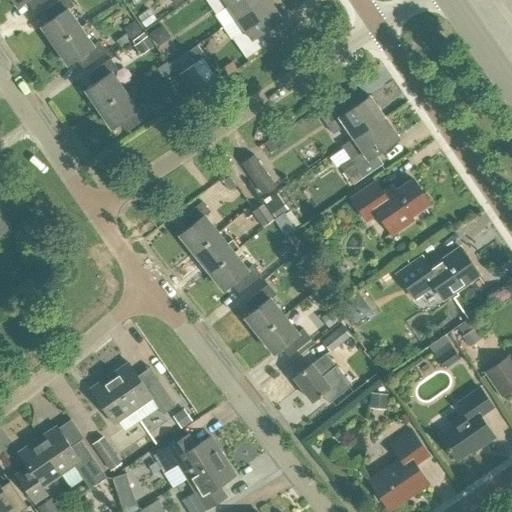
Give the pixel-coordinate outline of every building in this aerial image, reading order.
[(26,1),(34,9),(47,0),(14,0),(19,6),(26,1)] [(41,27),(54,46),(80,28),(67,10),(73,6),(69,0),(60,0),(44,11),(49,21),(41,27)] [(228,7),(236,18),(262,0),(205,0),(216,15),(228,7)] [(234,40),(247,58),(266,45),(260,35),(282,19),(268,0),(262,0),(236,18),(246,31),(234,40)] [(75,60),(83,68),(105,52),(98,42),(92,46),(80,28),(54,46),(68,65),(75,60)] [(130,41),(132,44),(131,45),(139,55),(151,46),(142,33),(130,41)] [(85,90),(99,109),(124,92),(112,74),(117,70),(110,59),(88,75),(93,85),(85,90)] [(192,67),(179,75),(192,95),(205,87),(192,67)] [(119,123),(127,131),(149,116),(142,106),(137,110),(124,92),(99,109),(112,128),(119,123)] [(148,105),(155,114),(168,104),(161,95),(148,105)] [(353,139),(354,141),(384,120),(369,97),(346,113),(339,103),(319,116),(332,135),(344,127),(353,139)] [(398,140),(384,120),(354,141),(353,139),(341,147),(349,160),(353,166),(343,173),(352,186),(362,179),(382,166),(375,156),(398,140)] [(253,155),(242,163),(263,194),(275,186),(253,155)] [(206,207),(234,190),(226,176),(197,192),(206,207)] [(351,200),(366,222),(377,214),(392,235),(413,220),(411,217),(430,204),(413,180),(386,198),(376,183),(351,200)] [(288,209),(278,192),(264,200),(274,217),(288,209)] [(178,235),(191,251),(215,232),(203,217),(209,213),(201,203),(179,220),(185,229),(178,235)] [(253,212),(264,228),(274,221),(263,205),(253,212)] [(285,212),(275,219),(286,236),(296,229),(285,212)] [(0,232),(9,227),(0,214),(0,232)] [(191,251),(210,275),(234,256),(233,254),(238,250),(231,240),(225,245),(215,232),(191,251)] [(430,269),(422,257),(397,274),(414,299),(434,284),(444,298),(478,274),(460,248),(430,269)] [(230,285),(238,293),(259,276),(251,266),(245,270),(234,256),(210,275),(222,291),(230,285)] [(243,318),(258,336),(283,317),(269,300),(275,296),(267,286),(245,303),(251,312),(243,318)] [(371,310),(358,291),(337,305),(350,324),(371,310)] [(329,325),(336,320),(330,311),(323,317),(329,325)] [(280,349),(289,356),(310,340),(302,330),(296,334),(283,317),(258,336),(273,355),(280,349)] [(321,342),(329,353),(350,337),(341,326),(321,342)] [(479,341),(470,330),(460,338),(468,348),(476,342),(477,343),(479,341)] [(431,356),(442,372),(458,360),(447,344),(431,356)] [(325,354),(312,365),(311,363),(293,378),(312,402),(321,394),(328,404),(351,385),(336,365),(335,366),(325,354)] [(485,372),(502,396),(511,388),(511,361),(508,356),(485,372)] [(110,376),(134,410),(152,398),(163,415),(176,406),(158,379),(146,388),(129,363),(110,376)] [(91,389),(114,423),(134,410),(110,376),(91,389)] [(493,407),(479,388),(457,403),(466,416),(438,435),(457,461),(482,444),(483,445),(494,438),(480,417),(493,407)] [(368,411),(385,412),(387,396),(370,395),(368,411)] [(182,406),(171,414),(180,426),(190,418),(182,406)] [(74,465),(89,489),(106,477),(80,440),(70,446),(56,426),(36,440),(60,474),(74,465)] [(400,459),(368,481),(389,510),(428,483),(415,465),(429,456),(410,429),(389,444),(400,459)] [(180,465),(188,478),(223,456),(211,437),(195,447),(188,435),(155,456),(166,474),(180,465)] [(121,466),(102,438),(91,447),(110,474),(121,466)] [(41,487),(60,474),(36,440),(17,453),(41,487)] [(188,478),(197,492),(183,501),(190,511),(204,511),(228,497),(221,486),(236,476),(223,456),(188,478)] [(126,474),(113,479),(118,494),(132,489),(126,474)] [(0,511),(4,511),(7,510),(8,511),(19,511),(26,507),(8,481),(0,487),(0,486),(0,511)] [(39,511),(59,511),(50,498),(36,507),(39,511)]
